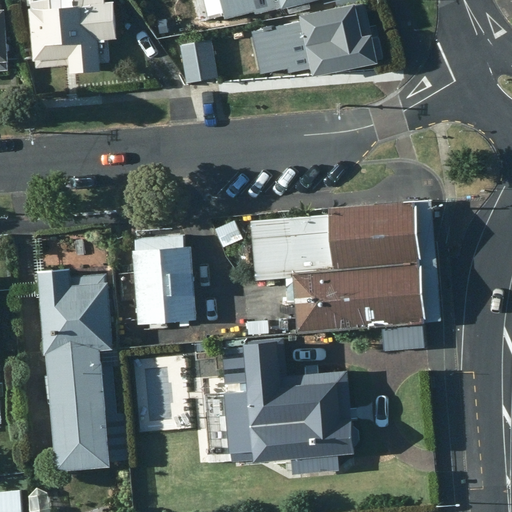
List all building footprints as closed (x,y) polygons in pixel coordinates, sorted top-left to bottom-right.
[(0,0),(0,65),(14,65),(11,4),(9,0),(0,0)] [(30,0),(31,10),(36,68),(71,65),(72,75),(103,72),(102,64),(111,63),(109,41),(118,40),(114,2),(106,3),(106,0),(30,0)] [(255,12),(257,15),(283,9),(283,11),(289,9),(292,15),(312,9),(310,3),(323,0),(336,0),(339,7),(366,0),(221,0),(226,19),(255,12)] [(373,35),(366,4),(302,17),(303,25),(269,33),(279,76),(313,69),(315,78),(381,65),(380,61),(385,60),(380,38),(375,38),(375,35),(373,35)] [(206,80),(225,78),(220,34),(185,38),(191,82),(206,80)] [(427,316),(418,203),(254,216),(259,276),(287,274),(289,297),(298,296),(300,326),(427,316)] [(236,217),(217,225),(225,244),(244,236),(236,217)] [(185,229),(136,233),(143,320),(198,315),(193,241),(186,242),(185,229)] [(75,236),(77,264),(83,263),(99,262),(96,234),(75,236)] [(48,348),(58,465),(129,459),(124,410),(119,410),(115,363),(104,363),(102,344),(115,343),(110,270),(72,272),(71,264),(41,265),(46,348),(48,348)] [(248,456),(250,473),(343,465),(342,449),(356,447),(347,366),(284,371),(281,334),(245,336),(246,344),(223,346),(226,380),(240,379),(241,387),(227,388),(232,457),(248,456)] [(199,420),(200,392),(179,391),(179,419),(199,420)] [(11,484),(27,482),(26,469),(10,470),(11,484)] [(23,511),(21,488),(0,489),(0,511),(23,511)]
